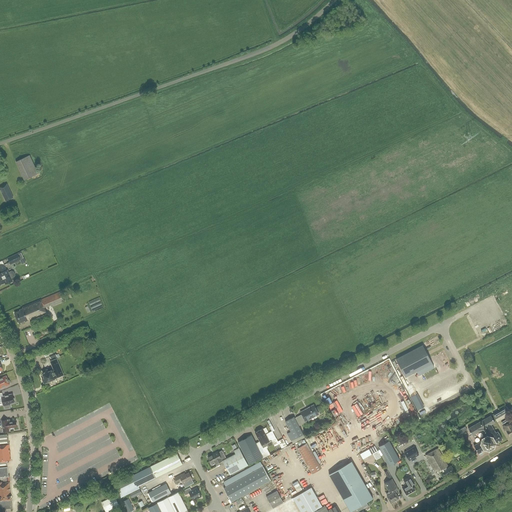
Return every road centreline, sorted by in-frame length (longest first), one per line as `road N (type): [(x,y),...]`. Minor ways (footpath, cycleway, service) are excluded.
road 1 (unclassified): [(0,143),(273,46),(334,0)]
road 2 (unclassified): [(218,504),(192,454),(441,325)]
road 3 (tertiary): [(29,511),(30,406),(0,324)]
